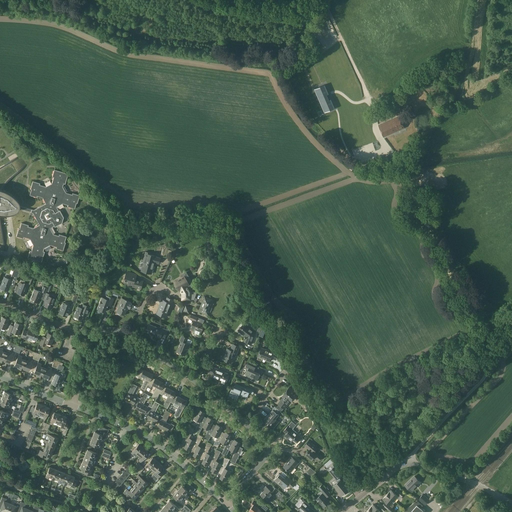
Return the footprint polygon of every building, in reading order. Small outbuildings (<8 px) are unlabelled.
[(333,63),(328,65),(333,78),(339,75),(333,63)] [(324,84),(314,89),(324,113),(335,107),(324,84)] [(357,111),(349,115),(366,152),(379,146),(374,135),(372,136),(373,138),(370,140),(357,111)] [(348,115),(339,119),(353,152),(356,150),(358,154),(364,152),(355,132),(348,115)] [(383,137),(404,128),(399,117),(379,126),(383,137)] [(0,226),(0,224),(0,214),(6,214),(12,213),(15,212),(18,210),(19,209),(30,212),(31,209),(20,206),(18,202),(17,200),(14,197),(9,193),(5,190),(2,189),(4,187),(8,181),(11,177),(15,173),(17,171),(11,163),(0,169),(0,226)] [(33,210),(31,209),(30,212),(32,213),(39,225),(33,228),(28,227),(28,225),(21,223),(19,229),(18,228),(16,236),(23,239),(23,237),(30,239),(33,245),(31,251),(29,251),(27,258),(41,262),(44,252),(43,251),(44,248),(50,245),(56,247),(55,248),(63,250),(65,242),(64,242),(66,236),(59,234),(58,236),(53,234),(50,228),(54,226),(54,227),(61,223),(63,217),(59,210),(58,211),(56,207),(62,204),(67,205),(67,207),(74,209),(76,203),(77,203),(79,195),(72,193),(72,195),(65,193),(62,187),(63,184),(65,184),(68,174),(54,170),(52,177),(53,177),(51,183),(45,187),(39,185),(39,183),(32,181),(30,189),(31,189),(29,195),(36,197),(37,196),(42,197),(45,204),(33,210)] [(159,264),(160,258),(156,257),(156,256),(149,254),(150,253),(145,252),(142,262),(144,263),(142,271),(152,274),(155,263),(159,264)] [(133,285),(132,287),(140,289),(143,281),(135,279),(137,274),(126,271),(123,283),(125,283),(125,281),(125,283),(133,285)] [(190,291),(189,289),(191,287),(190,285),(192,283),(186,272),(181,275),(182,277),(174,282),(179,291),(181,289),(183,293),(183,299),(190,299),(190,291)] [(12,287),(17,275),(12,273),(9,279),(4,277),(0,286),(0,288),(7,291),(9,286),(12,287)] [(28,284),(23,282),(22,283),(20,283),(16,292),(23,295),(28,284)] [(42,299),(46,288),(42,286),(41,289),(40,289),(38,290),(37,290),(34,289),(29,300),(37,303),(39,298),(42,299)] [(50,308),(54,298),(49,296),(50,294),(46,292),(43,300),(46,301),(44,306),(45,306),(45,307),(48,308),(49,308),(50,308)] [(110,306),(114,298),(106,295),(105,298),(101,297),(97,309),(104,312),(107,305),(110,306)] [(210,312),(213,304),(214,300),(204,296),(198,311),(208,315),(209,312),(210,312)] [(170,308),(174,300),(167,297),(165,301),(162,300),(160,303),(161,304),(157,314),(165,317),(169,307),(170,308)] [(129,309),(131,304),(130,303),(130,302),(121,298),(116,312),(124,315),(125,311),(127,311),(128,309),(129,309)] [(66,317),(70,306),(63,303),(58,313),(66,317)] [(86,317),(90,306),(83,304),(81,308),(77,306),(74,316),(81,319),(83,315),(86,317)] [(201,332),(204,324),(196,321),(197,317),(191,315),(189,319),(194,320),(190,328),(194,330),(195,329),(201,332)] [(6,325),(9,320),(2,317),(0,321),(0,320),(0,327),(5,329),(6,325)] [(18,335),(22,325),(15,322),(13,326),(10,325),(6,334),(11,335),(12,332),(18,335)] [(250,344),(255,332),(243,323),(238,330),(246,337),(244,342),(250,344)] [(159,328),(149,324),(146,332),(153,335),(153,336),(160,338),(161,336),(165,337),(168,331),(160,327),(159,328)] [(20,337),(31,341),(32,339),(36,340),(39,332),(30,328),(29,330),(27,329),(27,331),(23,330),(20,337)] [(51,345),(54,336),(47,333),(45,337),(42,336),(39,344),(44,346),(45,343),(51,345)] [(188,348),(190,345),(186,343),(187,338),(181,336),(179,341),(181,342),(177,352),(185,355),(188,348)] [(235,357),(240,346),(233,344),(230,350),(227,348),(222,359),(231,363),(234,356),(235,357)] [(275,353),(277,349),(270,347),(269,351),(261,348),(258,357),(269,361),(270,358),(276,360),(278,354),(275,353)] [(5,352),(1,361),(5,363),(5,362),(9,363),(13,353),(9,351),(8,354),(5,352)] [(21,369),(24,360),(21,358),(22,356),(18,355),(14,365),(18,367),(17,368),(21,369)] [(24,360),(21,369),(24,370),(24,369),(28,371),(32,360),(29,359),(28,361),(24,360)] [(40,377),(43,367),(40,366),(41,364),(38,362),(33,373),(37,374),(36,375),(40,377)] [(257,380),(261,372),(254,369),(256,366),(247,362),(245,368),(248,369),(245,375),(252,378),(251,380),(253,381),(256,382),(257,380)] [(226,382),(229,374),(219,370),(219,369),(211,366),(208,373),(212,375),(211,377),(215,379),(215,378),(226,382)] [(43,367),(40,377),(43,378),(43,377),(47,378),(51,368),(48,367),(47,369),(43,367)] [(147,386),(148,384),(151,380),(152,377),(153,374),(144,370),(140,368),(137,375),(140,377),(141,376),(145,378),(141,388),(145,390),(147,386)] [(62,383),(65,375),(60,373),(60,375),(55,374),(51,384),(57,386),(59,382),(62,383)] [(152,377),(151,380),(148,384),(152,386),(152,385),(157,387),(152,397),(156,399),(159,393),(161,390),(163,386),(164,383),(155,379),(152,377)] [(141,399),(137,397),(137,398),(132,396),(137,386),(133,384),(124,400),(134,404),(137,406),(139,402),(141,399)] [(244,387),(235,384),(234,386),(232,386),(228,396),(234,399),(236,394),(246,398),(248,393),(252,394),(254,390),(245,387),(244,387)] [(172,398),(172,399),(174,395),(176,392),(166,387),(166,388),(163,386),(161,390),(159,393),(163,395),(163,394),(168,396),(163,406),(167,408),(171,402),(170,402),(172,398)] [(291,401),(297,394),(289,387),(284,394),(283,394),(281,396),(283,398),(278,403),(279,404),(276,407),(281,411),(290,400),(291,401)] [(2,397),(13,402),(14,399),(11,398),(12,395),(18,397),(19,394),(10,390),(9,393),(4,391),(2,397)] [(152,407),(153,405),(151,403),(149,404),(148,407),(143,404),(148,395),(144,393),(141,399),(139,402),(137,406),(135,408),(145,413),(148,414),(150,411),(152,407)] [(170,402),(171,402),(174,404),(175,403),(179,405),(174,415),(179,417),(187,401),(178,396),(177,397),(174,395),(172,399),(172,398),(170,402)] [(13,402),(2,397),(0,401),(0,403),(11,408),(12,405),(9,404),(10,401),(13,402)] [(159,416),(154,413),(159,404),(155,401),(153,405),(152,407),(150,411),(148,414),(147,417),(156,422),(159,423),(160,423),(163,416),(160,415),(159,416)] [(40,414),(43,405),(40,404),(37,403),(32,414),(34,415),(35,412),(40,414)] [(43,405),(40,414),(44,416),(43,419),(45,419),(49,408),(46,407),(46,406),(43,405)] [(272,429),(279,422),(275,418),(278,415),(277,414),(279,412),(273,407),(271,409),(272,410),(264,420),(268,423),(267,425),(272,429)] [(202,426),(207,418),(203,416),(205,412),(199,409),(193,419),(199,422),(195,431),(199,433),(203,427),(202,426)] [(0,417),(6,420),(7,417),(4,416),(5,413),(8,414),(9,414),(0,410),(0,417)] [(166,410),(163,416),(160,423),(159,423),(158,426),(167,431),(167,430),(171,432),(174,425),(171,423),(170,424),(166,422),(171,412),(166,410)] [(57,423),(61,414),(58,413),(57,413),(54,412),(50,423),(51,424),(53,421),(57,423)] [(61,414),(57,423),(61,424),(60,428),(63,429),(61,434),(64,435),(69,425),(67,425),(68,422),(65,421),(67,417),(66,417),(63,416),(64,415),(61,414)] [(211,434),(216,426),(212,424),(213,420),(208,417),(207,417),(207,418),(202,426),(203,427),(208,429),(204,438),(208,441),(211,434)] [(297,442),(301,437),(292,429),(296,425),(292,421),(283,431),(286,434),(284,436),(291,442),(293,439),(297,442)] [(220,442),(224,433),(220,431),(222,427),(216,424),(217,424),(216,424),(216,426),(211,434),(217,437),(213,446),(217,448),(220,442)] [(195,441),(189,438),(194,429),(189,427),(182,442),(186,444),(184,447),(190,450),(190,451),(191,449),(195,441)] [(92,438),(103,442),(104,439),(101,438),(102,435),(105,436),(107,433),(100,430),(99,433),(94,431),(92,438)] [(229,449),(233,441),(229,439),(231,435),(225,432),(224,433),(220,442),(226,445),(221,454),(226,456),(229,449)] [(44,439),(55,444),(56,444),(57,441),(58,438),(47,433),(46,435),(49,436),(47,441),(44,439)] [(204,448),(198,445),(203,437),(198,434),(195,441),(191,449),(195,451),(193,455),(199,458),(200,457),(204,448)] [(103,442),(92,438),(89,444),(101,448),(102,445),(99,444),(100,441),(103,442)] [(54,447),(55,444),(44,439),(43,441),(46,442),(45,447),(53,450),(55,447),(54,447)] [(229,449),(235,452),(230,461),(235,463),(239,455),(243,456),(245,452),(241,451),(243,448),(238,446),(240,443),(234,440),(234,439),(233,441),(229,449)] [(315,445),(314,444),(309,440),(304,446),(309,450),(305,455),(311,460),(314,457),(318,461),(322,456),(315,451),(318,447),(315,445)] [(213,456),(207,453),(212,444),(207,442),(204,448),(200,457),(204,459),(202,463),(208,466),(209,464),(213,456)] [(138,455),(144,448),(141,446),(138,444),(130,453),(132,454),(134,452),(138,455)] [(52,453),(53,450),(45,447),(43,451),(40,450),(38,455),(45,458),(47,455),(51,456),(52,453)] [(144,448),(138,455),(141,458),(139,461),(140,462),(148,453),(146,450),(144,448)] [(85,456),(96,460),(97,457),(94,456),(95,453),(98,454),(99,454),(87,449),(85,456)] [(222,464),(216,461),(221,452),(216,449),(213,456),(209,464),(213,466),(211,470),(217,473),(217,474),(218,472),(222,464)] [(96,460),(85,456),(82,462),(94,466),(95,464),(92,462),(93,459),(96,460)] [(290,473),(298,463),(291,456),(288,460),(288,461),(283,467),(290,473)] [(222,464),(218,472),(222,474),(220,478),(225,481),(226,481),(231,471),(225,468),(230,459),(225,457),(222,464)] [(155,460),(152,458),(144,467),(146,468),(148,466),(151,469),(157,462),(155,459),(155,460)] [(93,467),(94,466),(82,462),(80,468),(84,470),(83,473),(90,475),(92,470),(89,469),(90,465),(93,467)] [(157,462),(151,469),(155,472),(150,477),(155,481),(163,472),(160,469),(162,466),(160,464),(157,462)] [(51,480),(55,469),(49,467),(45,477),(47,478),(48,476),(52,477),(51,480)] [(313,474),(316,472),(311,468),(307,472),(311,476),(312,475),(313,474)] [(57,482),(62,472),(55,469),(51,480),(53,481),(54,478),(58,480),(57,482)] [(63,485),(68,474),(62,472),(57,482),(59,483),(60,481),(64,482),(63,485)] [(68,474),(63,485),(66,486),(66,483),(70,485),(69,487),(73,489),(75,483),(72,482),(74,477),(68,474)] [(284,478),(279,474),(274,480),(284,489),(287,485),(291,488),(292,487),(295,483),(287,475),(284,478)] [(134,480),(143,488),(145,486),(147,483),(138,475),(137,477),(139,479),(136,482),(134,480)] [(414,476),(405,485),(410,491),(419,482),(416,479),(417,479),(414,476)] [(341,496),(349,489),(341,479),(333,486),(341,496)] [(141,491),(143,488),(134,480),(132,482),(135,484),(132,487),(139,494),(141,491)] [(178,491),(187,499),(189,496),(186,494),(188,492),(191,494),(195,489),(190,484),(186,489),(182,486),(178,491)] [(278,490),(273,486),(270,490),(266,486),(262,491),(263,491),(260,495),(267,500),(272,495),(273,496),(278,490)] [(137,496),(139,494),(132,487),(129,491),(126,489),(123,493),(129,497),(130,495),(134,498),(137,496)] [(387,494),(394,500),(396,498),(398,499),(399,499),(404,494),(397,488),(394,492),(391,490),(387,494)] [(187,499),(178,491),(173,496),(183,504),(185,501),(182,499),(184,497),(187,499)] [(323,507),(329,502),(322,493),(316,499),(323,507)] [(392,503),(394,500),(387,494),(383,499),(386,502),(382,505),(389,511),(394,506),(394,505),(392,503)] [(418,499),(425,505),(429,500),(422,494),(418,499)] [(0,510),(3,511),(6,511),(9,503),(5,502),(7,499),(2,497),(0,500),(0,509),(0,510)] [(302,511),(313,511),(314,511),(309,506),(311,503),(304,497),(302,500),(304,502),(298,509),(302,511)] [(165,506),(172,511),(175,511),(176,511),(174,509),(176,506),(178,509),(179,508),(169,500),(165,506)] [(417,505),(419,502),(417,500),(405,510),(408,511),(410,511),(417,505)] [(262,511),(255,506),(257,504),(253,501),(251,504),(252,506),(249,510),(250,511),(262,511)] [(16,511),(20,503),(17,502),(17,503),(15,502),(13,505),(9,503),(6,511),(16,511)] [(26,511),(28,509),(24,508),(26,504),(20,502),(20,503),(16,511),(26,511)] [(410,511),(424,511),(420,508),(423,505),(419,502),(417,505),(410,511)] [(382,511),(383,511),(386,509),(379,503),(376,506),(382,511)]
